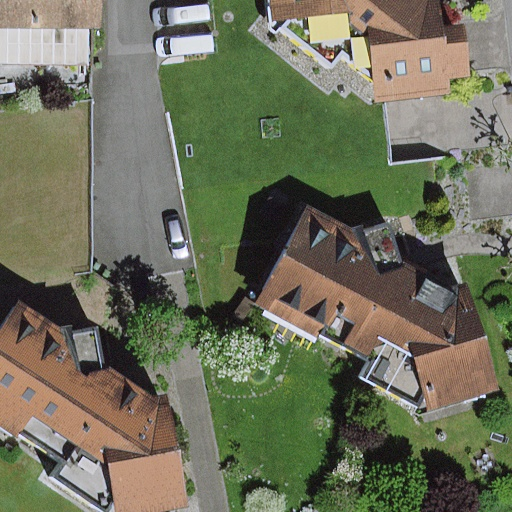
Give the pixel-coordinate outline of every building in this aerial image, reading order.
[(93,0),(0,0),(0,59),(86,60),(87,28),(93,28),(93,0)] [(262,0),(265,21),(291,41),(323,65),(334,50),(361,71),(365,104),(441,95),(438,76),(458,74),(452,24),(431,27),(427,0),(262,0)] [(0,284),(90,275),(94,100),(0,112),(0,284)] [(355,231),(300,200),(292,215),(242,305),(316,346),(321,338),(364,361),(353,381),(418,416),(495,391),(460,285),(443,290),(395,263),(383,222),(355,231)] [(58,334),(10,301),(0,315),(0,438),(9,444),(14,438),(50,463),(37,480),(83,511),(175,511),(181,511),(159,395),(145,398),(99,370),(92,328),(58,334)]
